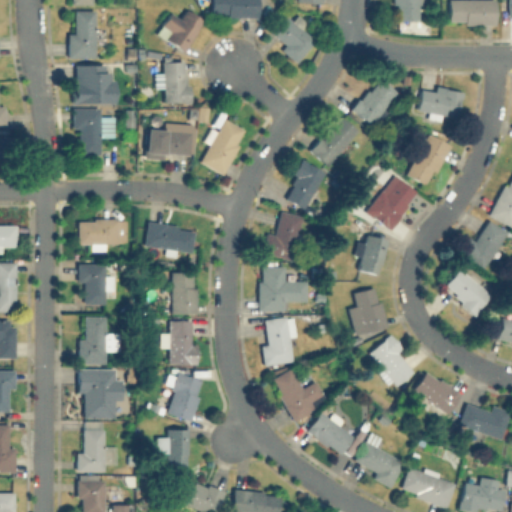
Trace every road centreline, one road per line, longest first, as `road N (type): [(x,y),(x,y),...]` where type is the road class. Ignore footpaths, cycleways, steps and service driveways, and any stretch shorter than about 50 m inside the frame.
road 1 (residential): [(368,511),(304,474),(249,424),(225,350),(224,316),(227,244),(250,171),(330,66),(354,0)]
road 2 (residential): [(28,0),(44,132),(44,511)]
road 3 (residential): [(492,55),(477,157),(411,257),(407,293),(432,339),(511,378)]
road 4 (residential): [(0,189),(173,192),(236,206)]
road 5 (residential): [(344,35),(390,51),(511,54)]
